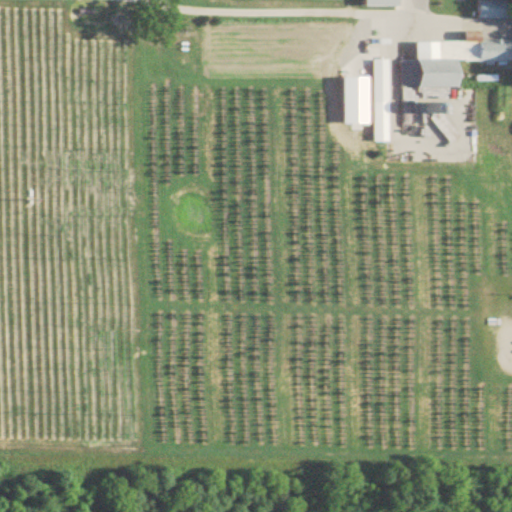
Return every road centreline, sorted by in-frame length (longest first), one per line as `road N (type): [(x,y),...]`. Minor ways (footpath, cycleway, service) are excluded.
road 1 (track): [(351,14),(197,16),(128,0)]
road 2 (residential): [(511,28),(351,14)]
